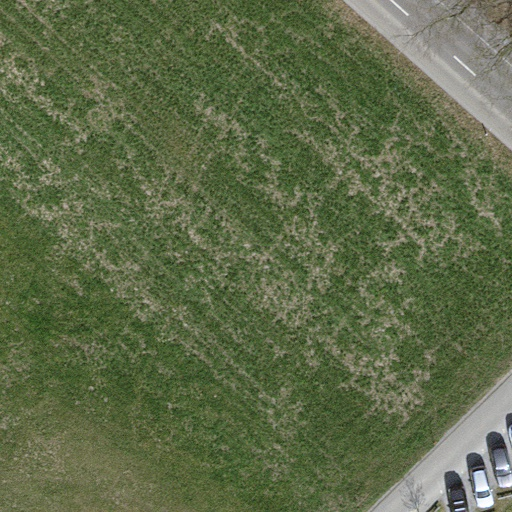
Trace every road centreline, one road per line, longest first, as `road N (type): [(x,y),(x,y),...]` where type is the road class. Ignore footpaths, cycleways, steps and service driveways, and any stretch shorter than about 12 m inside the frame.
road 1 (tertiary): [(511,107),(391,0)]
road 2 (unclassified): [(511,405),(408,511)]
